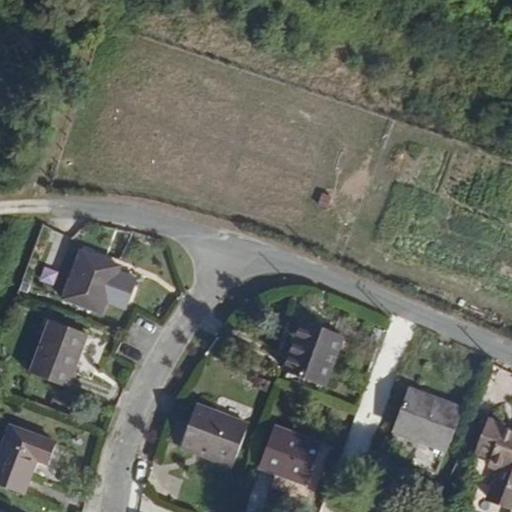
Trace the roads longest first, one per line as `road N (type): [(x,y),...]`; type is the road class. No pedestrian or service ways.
road 1 (residential): [(117,511),(145,401),(179,323),(239,243)]
road 2 (residential): [(511,351),(239,243)]
road 3 (track): [(239,243),(130,211),(0,198)]
